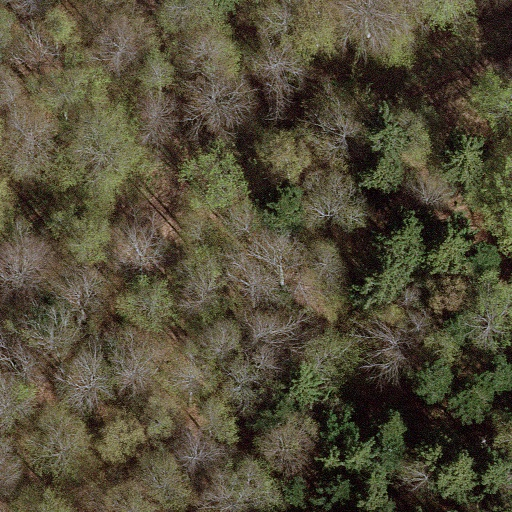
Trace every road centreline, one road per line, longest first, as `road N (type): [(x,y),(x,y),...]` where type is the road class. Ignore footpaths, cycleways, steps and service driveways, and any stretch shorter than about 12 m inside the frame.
road 1 (track): [(511,68),(0,278)]
road 2 (track): [(482,83),(223,463),(198,511)]
